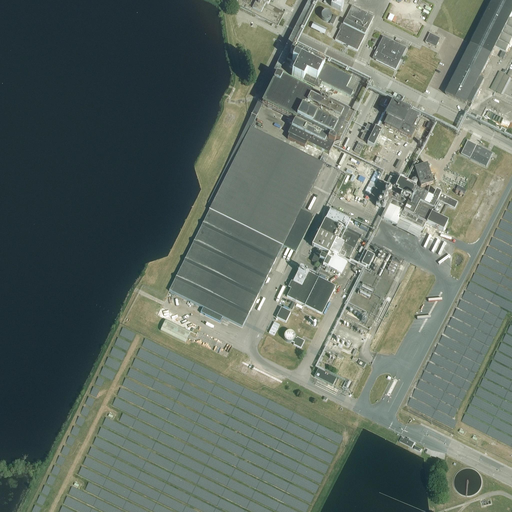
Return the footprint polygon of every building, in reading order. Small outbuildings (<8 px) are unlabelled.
[(228,0),(230,1),(229,2),(238,7),(256,16),(265,21),(272,24),(275,26),(278,27),(278,25),(282,19),(284,14),(268,5),(271,0),(228,0)] [(315,0),(307,0),(294,28),(292,33),(296,35),(297,33),(299,34),(315,0)] [(472,105),(484,81),(480,79),(495,49),(511,14),(511,0),(493,0),(446,95),(467,106),(468,103),(472,105)] [(341,11),(344,6),(333,1),(331,6),(341,11)] [(352,6),(343,25),(341,24),(338,30),(340,30),(335,40),(346,46),(345,47),(347,48),(348,47),(357,51),(374,17),(352,6)] [(321,15),(321,17),(322,19),(323,20),(324,22),(326,22),(328,22),(330,20),(331,19),(331,17),(331,15),(330,13),(328,12),(326,12),(324,12),(323,13),(321,15)] [(511,22),(509,21),(495,49),(502,52),(500,58),(503,60),(506,54),(511,42),(511,22)] [(313,24),(311,28),(324,35),(326,31),(327,30),(313,24)] [(430,34),(426,43),(436,48),(440,39),(430,34)] [(406,49),(383,37),(372,58),(395,70),(406,49)] [(317,59),(293,47),(286,60),(292,62),(289,68),(294,71),(291,77),(303,82),(306,76),(350,98),(353,92),(346,89),(351,78),(317,61),(317,59)] [(511,77),(499,71),(491,89),(504,95),(511,77)] [(329,155),(335,142),(335,141),(339,143),(342,139),(341,139),(347,127),(353,116),(355,112),(341,105),(339,109),(312,95),(310,93),(287,81),(277,76),(266,98),(262,105),(295,121),(294,122),(288,135),(289,136),(287,139),(305,148),(306,144),(329,155)] [(388,118),(387,120),(384,126),(399,133),(411,139),(420,121),(416,119),(417,117),(392,104),(385,117),(388,118)] [(367,125),(360,139),(368,143),(367,144),(373,147),(381,131),(375,128),(375,129),(367,125)] [(171,289),(170,292),(203,309),(201,314),(220,323),(222,319),(223,318),(242,328),(282,247),(283,247),(286,249),(294,253),(295,253),(314,217),(301,210),(313,186),(323,165),(317,161),(317,160),(315,159),(315,160),(251,129),(210,211),(171,289)] [(493,154),(477,146),(468,142),(462,155),(486,167),(493,154)] [(354,152),(358,154),(359,155),(364,146),(358,143),(354,152)] [(414,169),(420,188),(433,184),(427,165),(414,169)] [(350,174),(366,178),(365,185),(370,186),(371,183),(375,184),(377,176),(378,176),(380,171),(360,166),(359,170),(352,168),(350,174)] [(390,177),(386,185),(397,190),(388,209),(387,212),(383,219),(397,226),(396,228),(418,239),(426,224),(443,232),(448,223),(431,215),(433,210),(438,201),(454,209),(458,203),(436,192),(433,199),(415,190),(416,188),(399,180),(398,181),(390,177)] [(458,186),(455,191),(464,196),(466,191),(458,186)] [(378,197),(388,201),(391,194),(381,190),(378,197)] [(312,247),(317,249),(311,262),(321,267),(322,266),(341,276),(361,236),(347,229),(350,221),(330,211),(312,247)] [(434,239),(430,252),(434,253),(438,241),(434,239)] [(368,269),(374,257),(367,254),(361,265),(368,269)] [(393,257),(391,261),(400,265),(402,261),(393,257)] [(292,287),(287,297),(304,306),(322,315),(329,301),(336,287),(331,284),(328,283),(318,278),(314,276),(308,273),(309,272),(308,272),(307,272),(300,268),(296,276),(295,279),(293,283),(294,283),(293,284),(292,287)] [(375,288),(369,285),(367,288),(363,286),(364,284),(365,284),(366,282),(363,281),(358,293),(370,298),(375,288)] [(281,309),(276,318),(286,323),(291,313),(281,309)] [(161,331),(185,343),(191,332),(166,320),(161,331)] [(274,336),(279,325),(274,323),(269,333),(274,336)] [(301,349),(304,342),(297,338),(296,339),(295,338),(295,337),(294,335),(292,333),(290,332),(289,332),(286,333),(284,335),(284,338),(284,340),(285,342),(287,343),(290,343),(292,342),(294,343),(293,345),(301,349)] [(334,339),(348,347),(350,342),(337,335),(334,339)] [(314,378),(333,386),(336,378),(318,370),(314,378)] [(399,443),(412,449),(414,444),(409,441),(408,441),(408,440),(407,440),(402,438),(399,443)]
